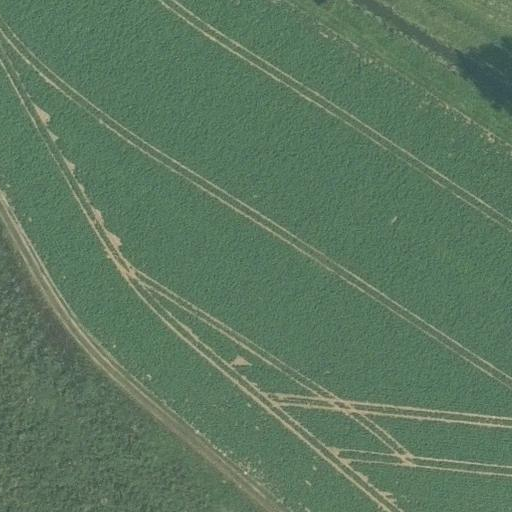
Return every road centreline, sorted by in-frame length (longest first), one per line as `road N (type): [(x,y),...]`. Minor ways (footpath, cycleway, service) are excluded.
road 1 (track): [(278,511),(84,343),(0,199)]
road 2 (track): [(295,0),(511,141)]
